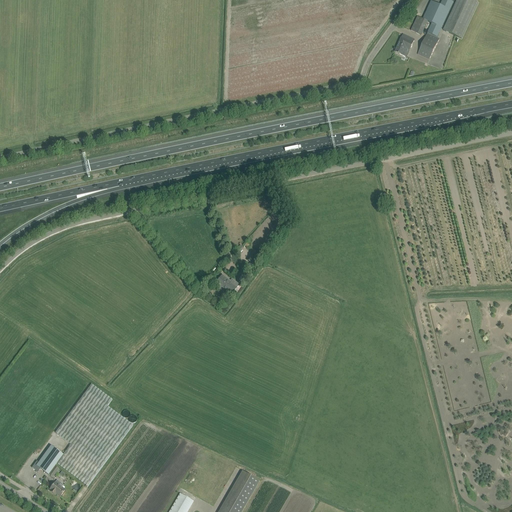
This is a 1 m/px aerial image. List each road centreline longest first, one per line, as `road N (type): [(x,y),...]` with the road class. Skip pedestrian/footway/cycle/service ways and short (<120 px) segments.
road 1 (unclassified): [(0,269),(37,239),(83,221),(511,133)]
road 2 (motorway): [(511,83),(0,187)]
road 3 (unclassified): [(0,158),(354,85),(411,0)]
road 4 (motorway): [(119,182),(511,103)]
road 5 (motorway): [(0,246),(54,209),(119,182)]
road 6 (motorway): [(0,208),(119,182)]
